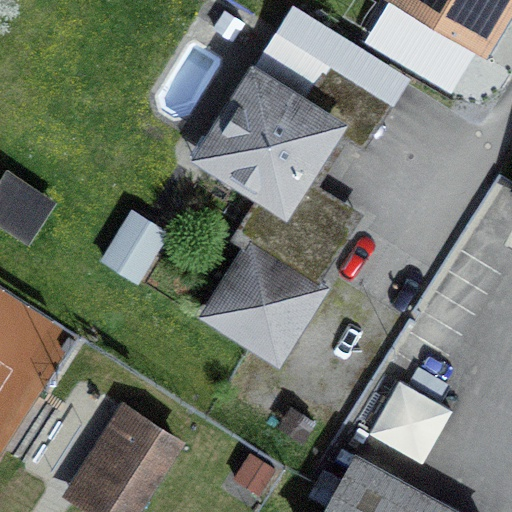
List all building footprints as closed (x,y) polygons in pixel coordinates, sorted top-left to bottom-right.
[(506,0),(404,0),(484,43),(506,0)] [(312,299),(356,225),(294,188),(326,134),(356,152),(388,100),(327,64),(303,104),(251,73),(202,154),(265,191),(232,246),(244,253),(201,326),(280,373),(321,304),(312,299)] [(49,210),(5,183),(0,190),(0,235),(24,250),(49,210)] [(138,214),(106,259),(136,280),(167,234),(138,214)] [(135,511),(176,449),(120,413),(63,503),(76,511),(135,511)] [(441,511),(351,458),(318,511),(441,511)]
